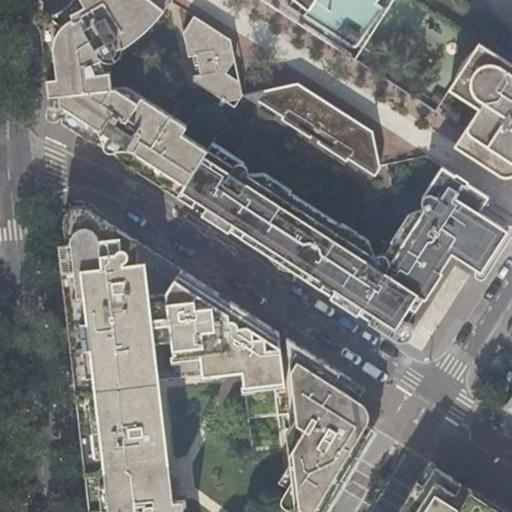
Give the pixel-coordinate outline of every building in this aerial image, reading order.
[(84,0),(51,13),(51,14),(52,24),(41,26),(41,29),(51,113),(57,117),(63,116),(65,117),(92,134),(102,141),(104,147),(106,149),(115,148),(155,173),(179,189),(205,148),(181,131),(186,124),(129,87),(124,92),(116,87),(112,87),(110,71),(105,72),(96,73),(91,62),(91,60),(97,57),(100,56),(99,54),(100,53),(104,51),(109,52),(112,51),(117,44),(121,42),(122,44),(135,36),(154,18),(170,0),(169,0),(84,0)] [(360,44),(368,32),(317,0),(291,0),(288,6),(298,12),(304,5),(306,6),(308,9),(301,21),(351,54),(350,56),(355,59),(358,54),(357,54),(355,57),(353,55),(354,54),(349,51),(352,46),(360,44)] [(317,0),(368,32),(383,9),(374,2),(375,0),(317,0)] [(41,26),(52,24),(51,14),(48,15),(47,10),(43,8),(38,7),(34,11),(33,15),(34,19),(41,29),(41,26)] [(233,58),(230,39),(222,34),(194,16),(183,32),(185,40),(195,47),(196,53),(191,55),(196,75),(200,74),(203,85),(234,106),(243,94),(238,80),(225,71),(233,58)] [(511,62),(479,41),(462,64),(451,85),(481,105),(466,128),(489,144),(494,136),(510,147),(509,154),(511,157),(511,158),(511,62)] [(91,62),(96,73),(105,72),(97,57),(91,60),(91,62)] [(380,165),(373,131),(359,122),(304,87),(297,83),(243,94),(256,102),(258,100),(375,175),(380,169),(380,165)] [(489,144),(466,128),(455,143),(501,173),(511,157),(509,154),(510,147),(494,136),(489,144)] [(375,255),(366,241),(263,175),(248,173),(244,163),(210,140),(205,148),(179,189),(176,194),(221,222),(290,266),(312,280),(398,336),(408,319),(402,316),(410,304),(416,308),(445,261),(451,251),(481,270),(484,265),(490,257),(494,259),(498,251),(506,240),(511,231),(478,209),(487,195),(462,179),(442,166),(422,196),(421,201),(424,207),(418,217),(416,219),(410,215),(386,254),(380,252),(375,255)] [(278,333),(210,288),(81,206),(74,206),(68,209),(65,214),(64,220),(69,268),(83,388),(91,459),(97,511),(183,511),(182,498),(181,497),(164,498),(161,462),(157,462),(156,460),(154,437),(156,425),(154,422),(152,421),(153,416),(149,388),(151,387),(150,379),(240,368),(243,389),(283,385),(278,333)] [(357,396),(362,388),(286,338),(295,419),(285,435),(291,479),(275,495),(275,500),(277,503),(294,511),(328,511),(366,449),(376,432),(346,414),(357,396)] [(453,511),(456,508),(438,497),(446,483),(425,470),(398,511),(453,511)] [(503,511),(470,490),(456,508),(453,511),(503,511)]
